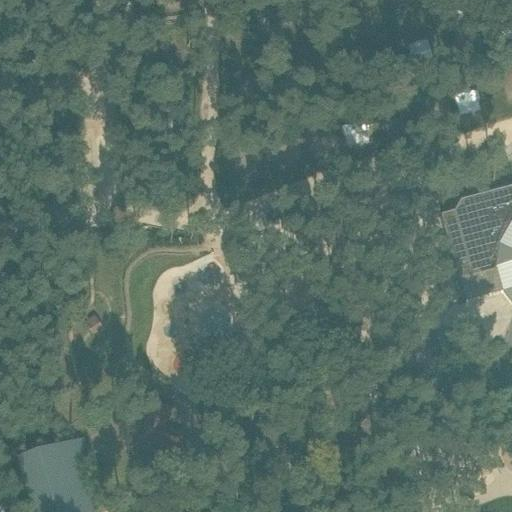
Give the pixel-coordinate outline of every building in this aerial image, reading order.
[(381,16),(363,17),(363,36),(382,35),(381,16)] [(369,49),(362,65),(380,72),(387,57),(369,49)] [(235,104),(259,102),(257,79),(233,80),(235,104)] [(343,144),(362,141),(360,131),(342,133),(343,144)] [(454,213),(441,216),(456,271),(464,303),(502,294),(511,306),(511,188),(460,202),(454,213)] [(139,439),(179,453),(185,435),(163,428),(169,411),(151,405),(139,439)] [(71,444),(18,460),(33,511),(91,511),(76,462),(71,444)]
